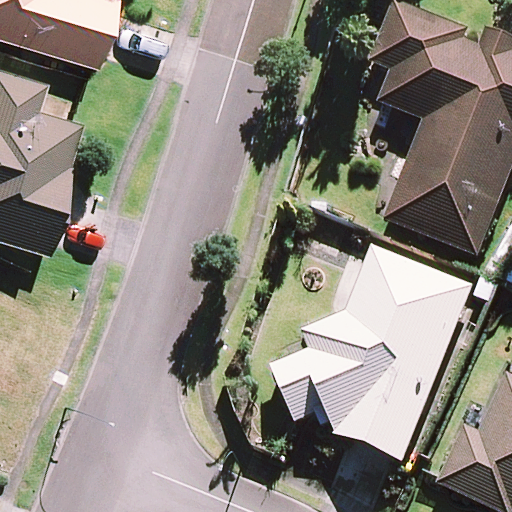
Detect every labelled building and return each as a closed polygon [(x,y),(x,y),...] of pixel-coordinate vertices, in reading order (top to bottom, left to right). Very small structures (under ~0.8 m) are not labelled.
[(111,0),(0,0),(0,41),(87,68),(91,69),(111,0)] [(470,35),(398,8),(377,61),(397,68),(382,108),(427,125),(388,225),(482,261),(511,183),(511,42),(489,33),(483,50),(467,43),(470,35)] [(60,181),(77,124),(32,110),(40,83),(0,71),(0,242),(43,255),(64,183),(60,181)] [(335,429),(339,440),(406,466),(476,290),(375,250),(349,316),(305,335),(313,354),(274,370),(299,427),(319,418),(325,433),(335,429)] [(511,511),(511,376),(510,375),(481,435),(470,429),(442,488),(492,511),(511,511)]
